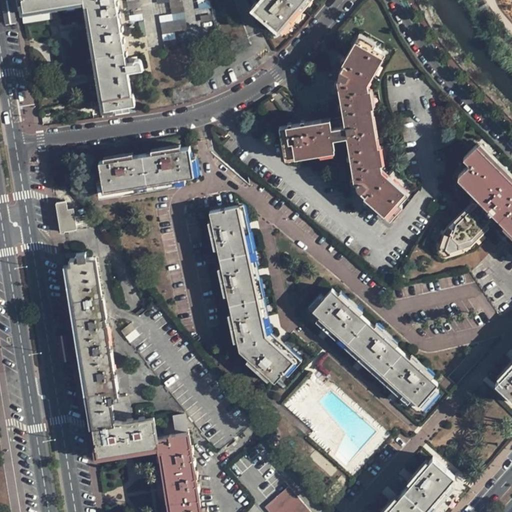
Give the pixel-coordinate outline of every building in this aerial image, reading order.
[(116,0),(22,0),(24,10),(84,1),(84,6),(88,5),(105,109),(135,104),(134,94),(132,94),(128,71),(143,69),(142,62),(141,60),(138,59),(137,57),(128,58),(129,63),(127,63),(116,0)] [(157,0),(161,23),(173,21),(171,8),(183,6),(182,0),(157,0)] [(260,0),(253,9),(279,31),(304,0),(260,0)] [(140,2),(127,4),(130,22),(143,20),(140,2)] [(214,25),(212,7),(199,9),(202,27),(214,25)] [(177,46),(173,21),(161,23),(164,47),(177,46)] [(332,127),(331,118),(280,127),(285,155),(335,147),(334,139),(347,136),(354,183),(356,183),(357,186),(358,189),(365,195),(365,196),(387,216),(406,195),(379,172),(365,81),(382,51),(358,37),(357,40),(356,40),(343,63),(344,64),(340,71),(338,76),(339,79),(337,79),(343,116),(345,125),(332,127)] [(343,116),(331,118),(332,127),(345,125),(343,116)] [(471,202),(445,229),(437,250),(443,257),(465,250),(490,226),(487,223),(490,220),(489,215),(486,211),(488,209),(511,232),(511,178),(477,143),(463,157),(469,163),(459,173),(458,178),(479,199),(476,203),(471,202)] [(194,174),(190,146),(99,161),(104,189),(194,174)] [(56,202),(61,231),(76,229),(75,224),(80,223),(79,215),(74,216),(72,208),(66,209),(65,200),(56,202)] [(275,381),(294,360),(266,335),(238,205),(210,210),(240,350),(275,381)] [(158,439),(157,435),(154,416),(124,421),(115,418),(112,398),(118,397),(102,297),(99,297),(93,261),(87,261),(85,251),(78,252),(79,256),(70,257),(71,263),(67,264),(98,455),(159,445),(159,450),(162,449),(171,511),(208,511),(208,506),(201,507),(189,431),(188,431),(185,413),(174,414),(176,432),(169,433),(169,437),(158,439)] [(332,288),(313,309),(418,403),(438,382),(332,288)] [(157,302),(148,309),(234,419),(243,411),(157,302)] [(130,323),(121,330),(217,452),(226,444),(130,323)] [(511,397),(511,364),(495,382),(511,397)] [(433,456),(383,511),(421,511),(454,474),(433,456)] [(269,511),(311,511),(288,485),(265,506),(269,511)]
